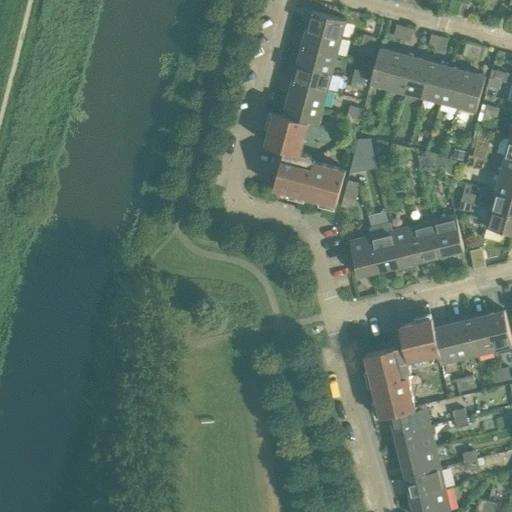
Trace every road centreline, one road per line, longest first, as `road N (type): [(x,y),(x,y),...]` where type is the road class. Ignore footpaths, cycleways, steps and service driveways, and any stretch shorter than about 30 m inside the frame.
road 1 (residential): [(334,316),(307,228),(233,194),(283,0)]
road 2 (residential): [(382,511),(334,316)]
road 3 (residential): [(334,316),(511,266)]
road 4 (residential): [(511,40),(361,0)]
